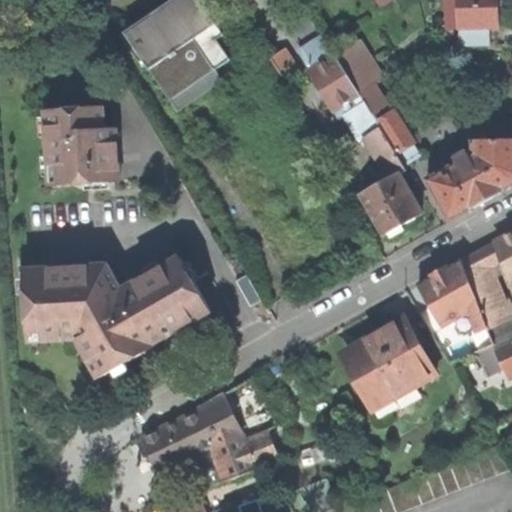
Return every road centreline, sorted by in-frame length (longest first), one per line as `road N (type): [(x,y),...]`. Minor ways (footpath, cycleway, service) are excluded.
road 1 (residential): [(136,423),(511,217)]
road 2 (unknown): [(267,351),(183,205)]
road 3 (unknown): [(183,205),(107,87)]
road 4 (unknown): [(183,205),(52,211)]
